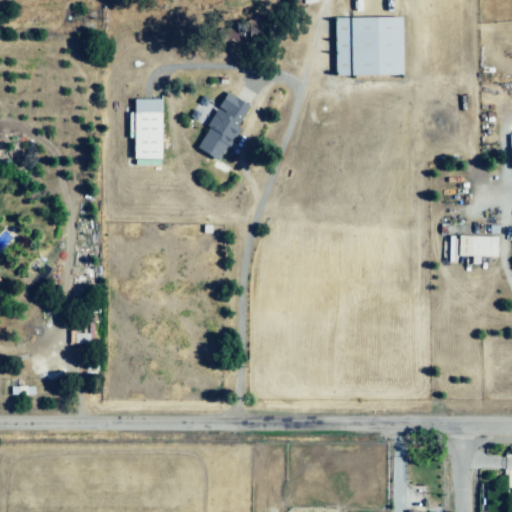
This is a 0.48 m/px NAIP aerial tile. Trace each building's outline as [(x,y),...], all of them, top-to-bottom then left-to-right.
[(335,18),(402,19),(401,77),(335,76),(335,18)] [(253,21),(255,42),(236,44),(234,23),(253,21)] [(224,93),(251,108),(222,162),(195,147),(224,93)] [(133,99),(161,99),(161,161),(133,161),(133,99)] [(448,236),(455,236),(454,264),(447,264),(448,236)] [(459,257),(460,236),(497,238),(496,258),(459,257)]
